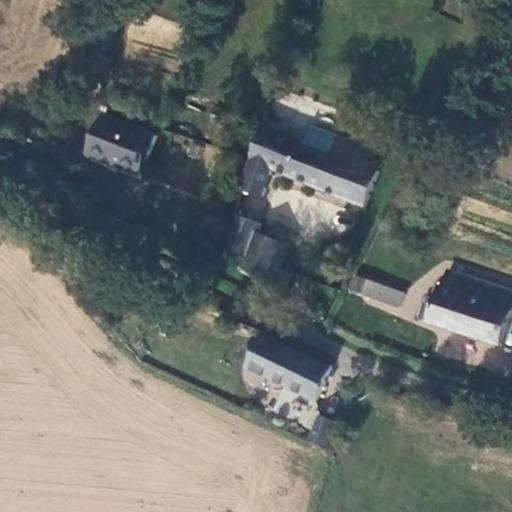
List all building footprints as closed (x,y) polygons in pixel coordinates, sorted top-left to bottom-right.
[(131,168),(148,129),(98,108),(83,149),(131,168)] [(322,148),(254,122),(233,182),(253,190),(263,163),(358,197),(365,165),(371,146),(331,132),(322,148)] [(252,219),(230,211),(218,240),(237,247),(232,265),(274,282),(279,266),(270,263),(279,241),(249,228),(252,219)] [(395,291),(348,272),(342,285),(354,290),(391,303),(395,291)] [(503,304),(508,290),(468,275),(462,291),(503,304)] [(491,339),(503,304),(462,291),(455,289),(430,280),(425,295),(417,293),(411,313),(491,339)] [(307,399),(321,366),(290,352),(256,336),(243,370),(307,399)] [(309,413),(297,440),(315,449),(324,421),(309,413)]
